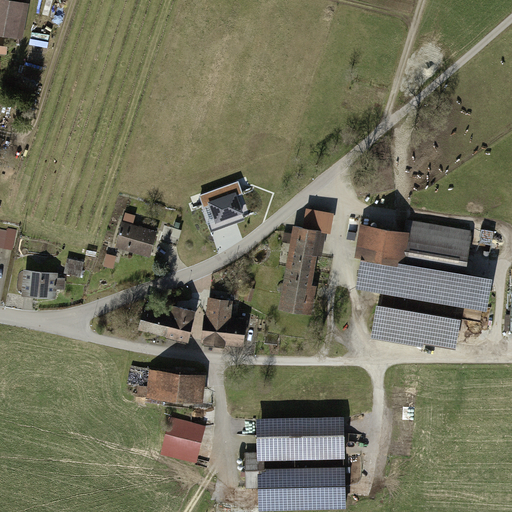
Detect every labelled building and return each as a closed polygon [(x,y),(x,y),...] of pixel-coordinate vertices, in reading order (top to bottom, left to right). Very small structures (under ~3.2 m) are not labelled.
[(33,3),(9,0),(0,0),(0,34),(28,38),(33,3)] [(239,182),(200,196),(204,208),(209,206),(216,224),(244,214),(238,196),(243,194),(239,182)] [(337,213),(311,210),(308,227),(335,230),(337,213)] [(124,222),(119,249),(155,256),(161,229),(124,222)] [(474,232),(417,223),(411,264),(473,272),(474,232)] [(414,231),(365,224),(360,256),(409,263),(414,231)] [(326,230),(297,225),(284,309),(314,314),(326,230)] [(107,256),(105,268),(115,270),(117,257),(107,256)] [(500,278),(368,259),(361,290),(494,312),(500,278)] [(71,260),(68,275),(83,277),(85,262),(71,260)] [(62,286),(24,283),(22,307),(59,310),(62,286)] [(210,297),(205,342),(251,346),(254,322),(235,320),(237,300),(210,297)] [(456,319),(380,306),(375,332),(451,345),(456,319)] [(178,307),(174,338),(195,340),(199,309),(178,307)] [(145,309),(143,330),(169,333),(171,312),(145,309)] [(129,384),(141,386),(143,371),(132,369),(129,384)] [(206,373),(151,371),(150,400),(205,402),(206,373)] [(351,416),(258,418),(259,462),(352,459),(351,416)] [(209,428),(173,419),(165,449),(201,458),(209,428)] [(263,470),(264,511),(274,511),(352,510),(351,468),(263,470)]
